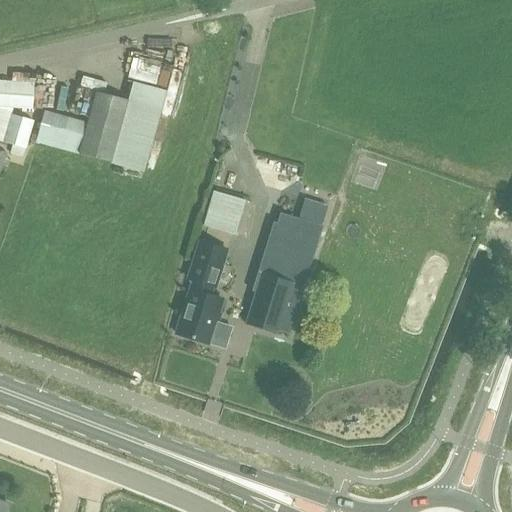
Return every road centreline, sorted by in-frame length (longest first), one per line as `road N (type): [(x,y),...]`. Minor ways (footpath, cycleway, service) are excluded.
road 1 (primary): [(259,488),(0,389)]
road 2 (unclassified): [(0,61),(263,0)]
road 3 (unclassified): [(210,511),(0,429)]
road 4 (secondary): [(497,397),(479,408),(452,480),(437,497)]
